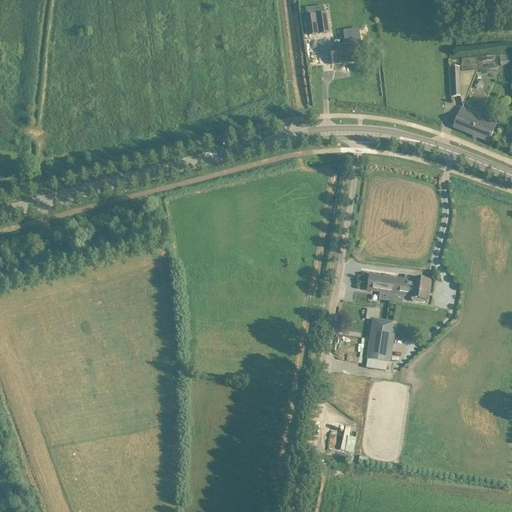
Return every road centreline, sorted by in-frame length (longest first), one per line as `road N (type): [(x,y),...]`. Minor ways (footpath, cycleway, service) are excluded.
road 1 (unclassified): [(293,511),(357,137)]
road 2 (secondary): [(0,216),(295,136)]
road 3 (track): [(279,0),(295,136)]
